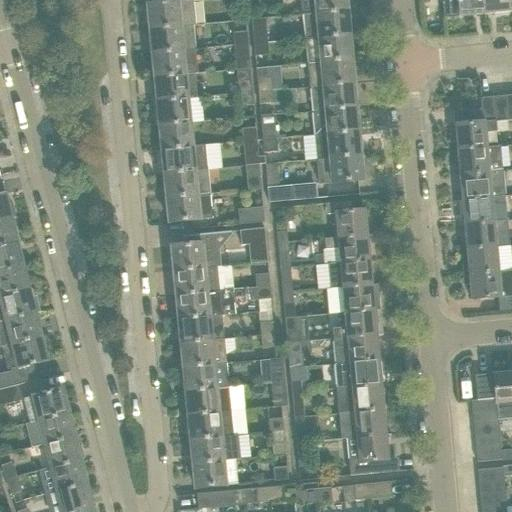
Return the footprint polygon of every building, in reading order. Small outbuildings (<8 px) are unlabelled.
[(167,0),(168,3),(146,5),(149,30),(192,26),(195,25),(193,1),(192,0),(167,0)] [(316,14),(346,12),(345,0),(298,0),(300,16),(316,14)] [(441,0),(443,19),(484,15),(482,0),(441,0)] [(509,12),(508,0),(482,0),(484,15),(509,12)] [(316,14),(318,38),(349,36),(346,12),(316,14)] [(195,50),(192,26),(149,30),(151,54),(195,50)] [(253,44),(266,43),(265,30),(252,32),(253,44)] [(233,46),(247,45),(246,32),(232,34),(233,46)] [(351,60),(349,36),(318,38),(303,40),(305,64),(351,60)] [(266,43),(253,44),(254,57),(268,56),(266,43)] [(249,69),(247,45),(233,46),(235,70),(249,69)] [(197,74),(195,50),(151,54),(154,78),(197,74)] [(351,60),(305,64),(307,88),(353,84),(351,60)] [(252,93),(249,69),(235,70),(238,94),(252,93)] [(197,74),(154,78),(156,102),(187,99),(196,98),(194,75),(197,74)] [(258,93),(271,92),(270,79),(257,80),(258,93)] [(353,84),(307,88),(310,112),(355,108),(353,84)] [(272,104),(271,92),(258,93),(259,105),(272,104)] [(253,106),(252,93),(238,94),(239,107),(253,106)] [(511,120),(511,95),(503,96),(505,122),(511,120)] [(491,97),(493,121),(494,123),(496,122),(505,122),(503,96),(491,97)] [(493,121),(491,97),(480,98),(482,122),(493,121)] [(187,99),(156,102),(152,103),(154,119),(158,118),(158,126),(190,123),(187,99)] [(355,108),(310,112),(312,136),(358,132),(355,108)] [(493,121),(482,122),(454,125),(456,150),(487,148),(485,132),(496,131),(496,122),(494,123),(493,121)] [(192,147),(190,123),(158,126),(161,150),(192,147)] [(275,125),(261,126),(263,141),(276,139),(275,125)] [(243,143),(256,141),(254,129),(241,130),(243,143)] [(360,156),(358,132),(312,136),(314,160),(360,156)] [(277,151),(276,139),(263,141),(264,151),(277,151)] [(256,141),(243,143),(244,155),(257,154),(256,141)] [(192,147),(161,150),(163,174),(207,170),(205,146),(192,147)] [(487,148),(456,150),(458,175),(502,171),(500,148),(487,149),(487,148)] [(360,156),(314,160),(317,185),(362,181),(360,156)] [(260,189),(258,165),(244,166),(247,190),(260,189)] [(207,170),(163,174),(165,199),(210,194),(207,170)] [(502,171),(458,175),(461,200),(491,198),(504,196),(502,171)] [(0,221),(10,219),(16,218),(12,203),(7,204),(4,194),(1,182),(0,182),(0,221)] [(291,187),(267,189),(268,204),(293,202),(291,187)] [(210,194),(165,199),(168,223),(212,219),(210,194)] [(494,222),(491,198),(461,200),(463,225),(494,222)] [(351,202),(333,204),(325,204),(326,215),(334,214),(336,239),(367,236),(365,210),(352,211),(351,202)] [(263,223),(262,208),(237,210),(239,225),(263,223)] [(10,219),(0,221),(0,246),(16,242),(10,219)] [(494,222),(463,225),(465,250),(508,246),(506,221),(494,222)] [(265,243),(264,229),(239,231),(241,246),(265,243)] [(277,244),(287,243),(286,232),(276,233),(277,244)] [(183,246),(170,247),(173,272),(216,267),(213,234),(181,237),(181,238),(182,238),(183,246)] [(367,236),(336,239),(324,240),(325,250),(337,249),(339,264),(369,261),(367,236)] [(0,270),(22,265),(16,242),(0,246),(0,270)] [(287,243),(277,244),(280,269),(289,268),(287,243)] [(508,246),(465,250),(468,274),(462,275),(498,272),(496,249),(509,248),(508,246)] [(339,264),(327,265),(329,290),(341,289),(372,286),(369,261),(339,264)] [(22,265),(0,270),(0,296),(28,289),(22,265)] [(216,267),(173,272),(175,296),(218,291),(216,267)] [(291,293),(289,268),(280,269),(282,294),(291,293)] [(511,270),(498,272),(462,275),(463,281),(465,281),(465,285),(469,285),(470,300),(511,296),(511,270)] [(255,288),(269,287),(268,275),(254,276),(255,288)] [(372,286),(341,289),(343,313),(380,310),(378,297),(372,293),(372,286)] [(269,287),(255,288),(249,289),(250,302),(270,300),(269,287)] [(28,289),(0,296),(0,309),(3,320),(34,312),(39,311),(39,310),(38,310),(35,296),(30,297),(28,289)] [(218,291),(175,296),(177,320),(221,315),(218,291)] [(291,293),(282,294),(284,319),(294,318),(291,293)] [(343,313),(345,328),(332,329),(333,339),(376,335),(376,331),(381,326),(380,310),(343,313)] [(0,346),(0,348),(9,345),(9,344),(40,336),(34,312),(3,320),(3,321),(0,321),(0,346)] [(221,315),(177,320),(180,344),(223,340),(221,315)] [(295,328),(294,318),(284,319),(287,344),(300,343),(299,331),(295,328)] [(260,337),(273,336),(272,323),(260,324),(260,337)] [(379,360),(376,335),(333,339),(335,364),(379,360)] [(9,344),(9,345),(15,368),(15,369),(32,365),(46,361),(40,337),(40,336),(9,344)] [(274,348),(273,336),(260,337),(261,349),(274,348)] [(226,364),(223,340),(180,344),(182,368),(226,364)] [(302,367),(300,343),(287,344),(289,369),(299,368),(299,367),(302,367)] [(282,360),(269,361),(271,384),(284,383),(282,360)] [(335,364),(335,365),(333,366),(336,389),(350,388),(381,385),(379,360),(335,364)] [(228,388),(226,364),(182,368),(185,392),(228,388)] [(0,375),(0,389),(16,386),(36,380),(32,365),(15,369),(15,368),(8,369),(9,373),(0,375)] [(511,418),(511,372),(474,376),(476,401),(496,399),(497,411),(498,420),(511,418)] [(291,394),(301,393),(300,381),(290,382),(291,394)] [(286,407),(284,383),(271,384),(273,408),(286,407)] [(350,388),(336,389),(338,414),(383,410),(381,385),(350,388)] [(0,389),(0,405),(20,400),(16,386),(0,389)] [(228,388),(185,392),(187,416),(230,412),(228,388)] [(23,399),(29,423),(25,424),(25,425),(68,414),(62,389),(29,397),(29,398),(23,399)] [(301,393),(291,394),(292,404),(302,403),(301,393)] [(496,399),(476,401),(470,401),(472,413),(497,411),(496,399)] [(383,410),(338,414),(340,440),(346,439),(386,435),(383,410)] [(498,420),(497,411),(472,413),(473,426),(498,423),(498,420)] [(233,436),(233,435),(230,412),(187,416),(189,440),(233,436)] [(68,414),(25,425),(31,448),(41,446),(74,438),(74,436),(68,414)] [(269,433),(282,432),(281,419),(267,420),(269,433)] [(498,423),(473,426),(474,438),(500,435),(498,423)] [(296,443),(306,443),(305,431),(295,432),(296,443)] [(284,444),(282,432),(269,433),(270,446),(284,444)] [(233,436),(189,440),(192,464),(235,460),(239,459),(238,451),(241,449),(240,441),(237,440),(237,435),(233,435),(233,436)] [(388,461),(386,435),(346,439),(349,476),(377,474),(376,462),(388,461)] [(501,448),(500,435),(474,438),(475,450),(501,448)] [(74,438),(44,445),(50,469),(80,462),(80,460),(77,451),(79,451),(80,449),(77,436),(76,436),(74,436),(74,438)] [(308,464),(306,443),(296,443),(298,465),(308,464)] [(501,448),(475,450),(476,462),(502,460),(501,448)] [(237,482),(235,460),(192,464),(194,489),(225,486),(225,484),(237,482)] [(80,462),(50,469),(56,493),(86,485),(86,484),(84,476),(80,462)] [(6,481),(16,478),(11,463),(1,466),(6,481)] [(272,469),(273,481),(287,480),(286,467),(272,469)] [(504,477),(502,468),(477,470),(478,483),(504,480),(504,477)] [(16,478),(6,481),(10,494),(20,491),(16,478)] [(504,480),(478,483),(479,495),(505,492),(504,480)] [(391,497),(389,483),(365,485),(367,499),(391,497)] [(86,485),(56,493),(60,511),(77,511),(92,508),(90,500),(86,485)] [(367,499),(365,485),(352,487),(353,501),(367,499)] [(268,488),(269,502),(282,500),(281,487),(268,488)] [(255,489),(257,503),(269,502),(268,488),(255,489)] [(330,489),(317,490),(319,503),(331,502),(330,489)] [(220,492),(222,507),(246,505),(244,490),(220,492)] [(319,503),(317,490),(305,492),(307,505),(319,503)] [(222,507),(220,492),(196,495),(198,510),(222,507)] [(506,505),(505,492),(479,495),(480,507),(506,505)]
